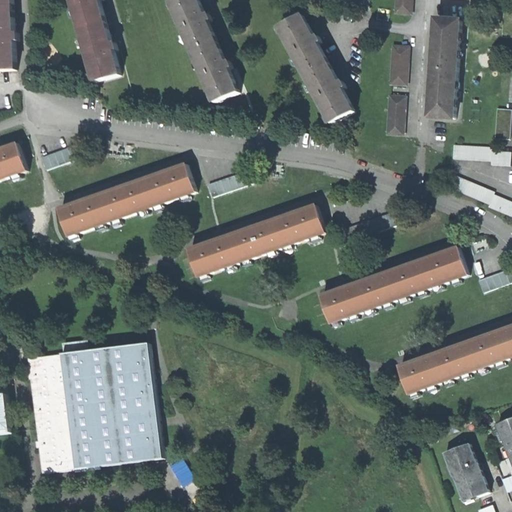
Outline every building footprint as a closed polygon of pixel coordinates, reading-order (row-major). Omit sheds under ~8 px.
[(0,0),(0,72),(19,71),(17,42),(21,42),(21,34),(17,34),(14,0),(0,0)] [(75,0),(99,83),(123,76),(116,52),(120,51),(118,44),(114,45),(102,2),(106,1),(105,0),(75,0)] [(200,0),(182,0),(174,4),(219,104),(242,94),(232,71),(235,69),(232,62),(229,63),(211,23),(215,22),(211,15),(208,16),(200,0)] [(414,0),(399,0),(398,13),(414,14),(414,0)] [(305,16),(283,28),(335,125),(357,113),(345,91),(349,88),(346,82),(342,84),(321,45),(324,43),(321,37),(317,38),(305,16)] [(465,22),(440,20),(434,118),(458,120),(465,22)] [(411,48),(396,47),(393,85),(409,86),(411,48)] [(408,98),(393,97),(390,135),(406,136),(408,98)] [(20,145),(0,151),(0,182),(30,172),(20,145)] [(70,149),(75,161),(81,159),(76,146),(70,149)] [(456,147),(455,160),(494,162),(493,166),(511,166),(511,152),(495,152),(495,148),(456,147)] [(64,151),(68,164),(75,161),(70,149),(64,151)] [(57,153),(62,166),(68,164),(64,151),(57,153)] [(57,153),(50,156),(55,169),(62,166),(57,153)] [(50,156),(43,158),(48,171),(55,169),(50,156)] [(445,157),(431,156),(430,175),(444,176),(445,157)] [(189,165),(63,210),(73,238),(199,193),(189,165)] [(249,172),(254,185),(260,182),(256,169),(249,172)] [(243,174),(248,187),(254,185),(249,172),(243,174)] [(237,176),(241,189),(248,187),(243,174),(237,176)] [(497,193),(456,175),(450,188),(492,206),(491,208),(511,216),(511,202),(496,195),(497,193)] [(230,178),(234,191),(241,189),(237,176),(230,178)] [(223,181),(228,194),(234,191),(230,178),(223,181)] [(216,183),(221,196),(228,194),(223,181),(216,183)] [(216,183),(210,185),(214,198),(221,196),(216,183)] [(319,207),(193,251),(202,278),(329,234),(319,207)] [(394,213),(399,226),(405,224),(401,211),(394,213)] [(388,215),(392,228),(399,226),(394,213),(388,215)] [(381,218),(385,231),(392,228),(388,215),(381,218)] [(374,220),(379,233),(385,231),(381,218),(374,220)] [(368,222),(372,235),(379,233),(374,220),(368,222)] [(361,225),(366,238),(372,235),(368,222),(361,225)] [(355,227),(359,240),(366,238),(361,225),(355,227)] [(355,227),(348,229),(352,243),(359,240),(355,227)] [(348,229),(341,232),(346,245),(352,243),(348,229)] [(324,297),(334,324),(471,276),(461,248),(324,297)] [(500,274),(505,286),(511,284),(507,271),(500,274)] [(494,276),(499,289),(505,286),(500,274),(494,276)] [(487,278),(492,291),(499,289),(494,276),(487,278)] [(487,278),(481,281),(486,294),(492,291),(487,278)] [(511,328),(403,368),(412,395),(511,359),(511,328)] [(67,345),(68,355),(30,360),(44,475),(167,460),(153,344),(84,353),(83,343),(67,345)] [(10,395),(0,396),(0,431),(13,430),(14,433),(15,433),(10,395)] [(511,420),(500,426),(503,434),(506,433),(509,441),(511,439),(511,420)] [(473,445),(447,454),(456,478),(457,477),(467,503),(492,493),(481,464),(480,464),(473,445)]
